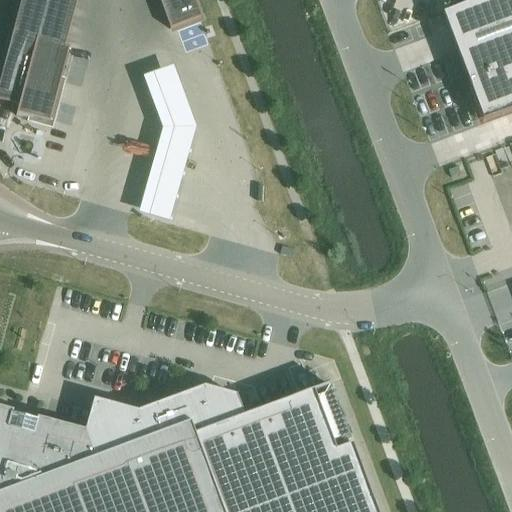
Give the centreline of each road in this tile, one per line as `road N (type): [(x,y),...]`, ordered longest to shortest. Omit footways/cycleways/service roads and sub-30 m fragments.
road 1 (unclassified): [(446,293),(348,314),(318,310),(0,219)]
road 2 (unclassified): [(336,0),(446,293)]
road 3 (unclassified): [(446,293),(511,470)]
road 4 (unknown): [(400,169),(511,125)]
